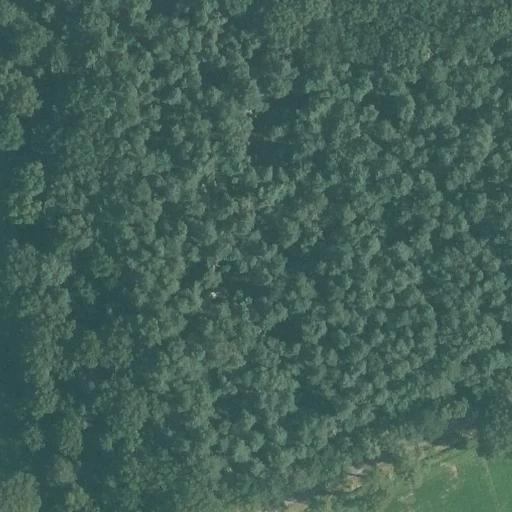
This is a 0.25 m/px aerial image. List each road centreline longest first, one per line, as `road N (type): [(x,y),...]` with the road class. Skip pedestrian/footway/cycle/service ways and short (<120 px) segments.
road 1 (track): [(65,0),(160,434),(237,511)]
road 2 (tertiary): [(258,511),(511,394)]
